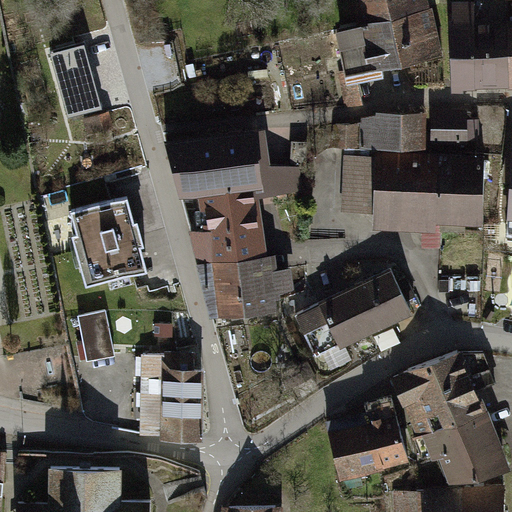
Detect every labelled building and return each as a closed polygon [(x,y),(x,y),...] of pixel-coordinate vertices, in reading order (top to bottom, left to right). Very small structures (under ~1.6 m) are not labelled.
[(357,0),(362,23),(340,28),(349,75),(442,56),(429,0),(357,0)] [(477,1),(449,3),(452,90),(511,90),(511,14),(479,14),(477,1)] [(334,43),(318,46),(320,60),(336,57),(334,43)] [(101,48),(61,58),(78,122),(97,143),(122,136),(101,48)] [(344,65),(328,68),(336,103),(351,99),(344,65)] [(472,150),(473,107),(384,106),(384,119),(364,118),(364,125),(314,124),(313,148),(472,150)] [(272,125),(185,137),(194,201),(213,199),(263,192),(281,190),(272,125)] [(495,223),(497,154),(381,150),(378,210),(378,230),(469,233),(469,222),(495,223)] [(378,210),(379,155),(344,155),(344,210),(378,210)] [(143,189),(74,207),(79,229),(73,230),(90,293),(166,272),(143,189)] [(263,192),(213,199),(217,230),(197,232),(208,317),(285,307),(283,295),(306,292),(302,266),(286,268),(284,250),(271,252),(263,192)] [(401,264),(298,309),(321,360),(423,316),(401,264)] [(113,310),(80,316),(88,361),(121,356),(113,310)] [(511,462),(511,447),(471,345),(408,370),(455,486),(511,462)] [(195,354),(146,353),(145,429),(210,430),(211,370),(194,370),(195,354)] [(395,390),(327,410),(347,480),(416,460),(395,390)] [(51,498),(19,498),(18,511),(151,511),(151,494),(123,494),(123,462),(51,462),(51,498)] [(433,491),(393,493),(394,511),(511,511),(511,485),(433,486),(433,491)]
